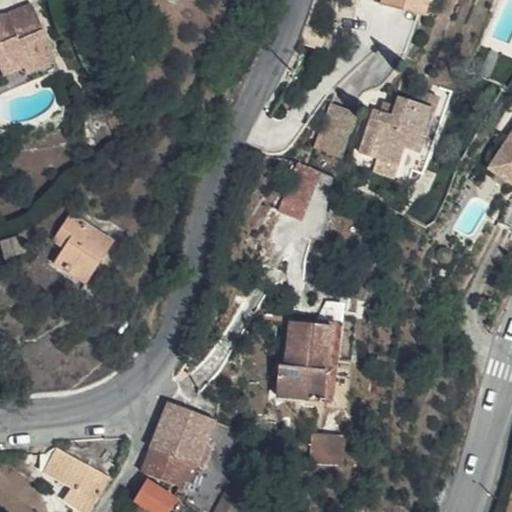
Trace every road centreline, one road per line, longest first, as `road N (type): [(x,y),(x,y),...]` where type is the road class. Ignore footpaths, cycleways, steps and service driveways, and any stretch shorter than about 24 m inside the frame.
road 1 (tertiary): [(295,0),(275,58),(225,147),(152,366),(123,389),(72,410),(0,417)]
road 2 (secondary): [(511,350),(461,511)]
